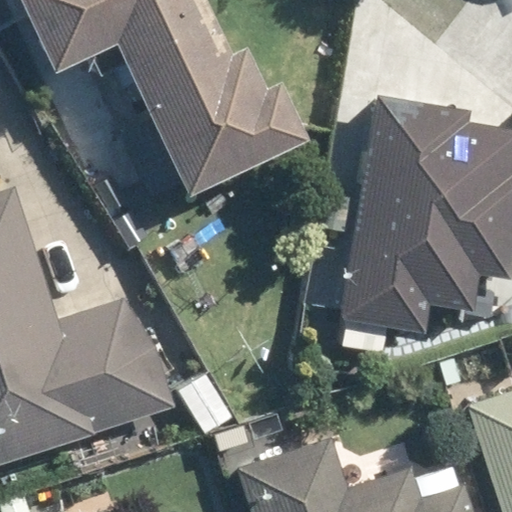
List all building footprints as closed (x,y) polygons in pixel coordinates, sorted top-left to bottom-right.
[(200,0),(18,0),(46,57),(105,28),(180,182),(296,125),(269,68),(254,75),(233,33),(220,40),(200,0)] [(458,100),(356,84),(320,312),(421,328),(425,300),(464,306),(469,275),(498,279),(511,192),(511,173),(495,171),(502,127),(455,119),(458,100)] [(0,456),(154,406),(118,296),(52,317),(8,183),(0,185),(0,456)] [(229,418),(205,375),(178,390),(203,432),(229,418)] [(511,511),(511,388),(463,406),(499,511),(511,511)] [(239,424),(217,431),(220,441),(242,434),(239,424)] [(235,468),(249,511),(471,511),(462,484),(416,498),(406,468),(345,488),(328,439),(235,468)] [(26,511),(21,496),(0,503),(0,508),(1,511),(26,511)]
